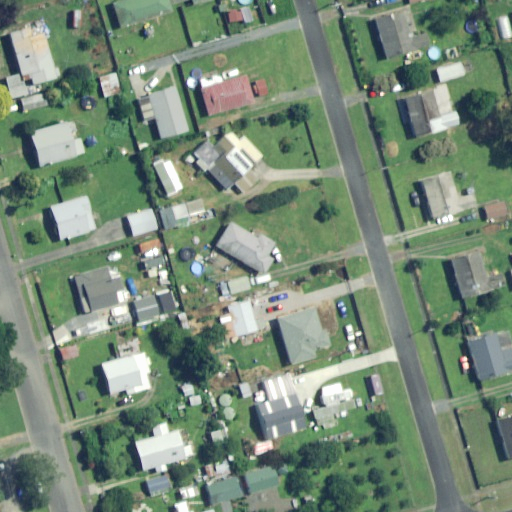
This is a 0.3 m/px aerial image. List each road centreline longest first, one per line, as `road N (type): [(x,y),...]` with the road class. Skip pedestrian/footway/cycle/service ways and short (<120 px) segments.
road 1 (residential): [(304,0),(452,511)]
road 2 (residential): [(0,272),(68,511)]
